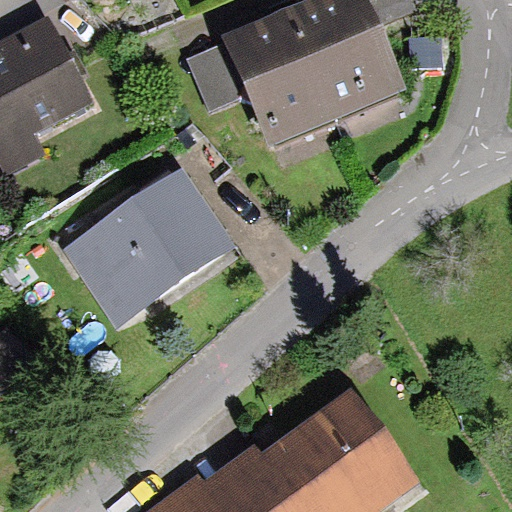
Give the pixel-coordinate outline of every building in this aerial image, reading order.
[(349,0),(290,26),(331,119),(393,91),(353,0),(349,0)] [(228,54),(270,146),(331,119),(290,26),(228,54)] [(0,68),(0,174),(3,179),(37,160),(26,141),(84,109),(40,32),(0,54),(0,63),(2,67),(0,68)] [(67,261),(114,331),(224,257),(177,187),(67,261)] [(0,397),(21,378),(0,356),(0,397)] [(170,511),(373,511),(402,492),(344,411),(256,473),(250,465),(197,503),(192,497),(170,511)]
